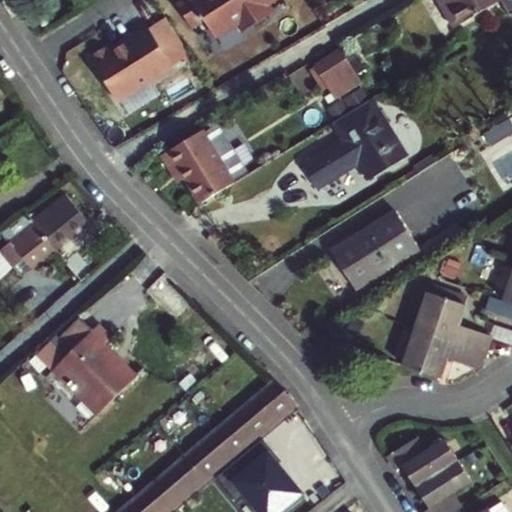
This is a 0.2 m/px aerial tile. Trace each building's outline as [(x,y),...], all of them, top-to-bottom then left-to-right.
[(192,0),(180,8),(194,30),(207,22),(218,40),(239,27),(245,29),(255,22),(259,8),(267,10),(272,7),(283,0),(192,0)] [(511,0),(438,0),(456,29),(501,2),(511,19),(511,18),(511,0)] [(245,29),(239,27),(244,36),(277,15),(272,7),(267,10),(259,8),(255,22),(245,29)] [(92,60),(120,105),(176,71),(150,28),(126,43),(128,47),(115,55),(112,48),(92,60)] [(363,85),(343,52),(317,68),(337,101),(346,96),(359,88),(363,85)] [(359,88),(346,96),(349,101),(362,93),(359,88)] [(345,120),(333,126),(344,143),(303,168),(318,192),(358,167),(369,184),(408,159),(372,103),(345,120)] [(200,206),(248,178),(217,127),(203,135),(201,131),(160,155),(172,174),(178,170),(185,182),(200,206)] [(178,170),(172,174),(179,186),(185,182),(178,170)] [(32,218),(35,222),(56,249),(64,242),(90,222),(66,193),(32,218)] [(32,218),(30,216),(18,225),(5,233),(12,242),(0,251),(0,278),(16,265),(24,275),(56,249),(35,222),(32,218)] [(419,251),(397,216),(334,257),(356,293),(419,251)] [(431,291),(418,329),(488,353),(493,337),(462,325),(469,305),(431,291)] [(488,353),(418,329),(405,368),(442,380),(449,361),(480,371),(482,370),(488,353)] [(64,330),(46,348),(58,360),(69,350),(76,343),(64,330)] [(58,360),(30,388),(66,425),(78,416),(105,392),(115,384),(89,356),(98,348),(85,335),(76,343),(69,350),(58,360)] [(278,381),(275,379),(230,418),(249,441),(294,403),(278,381)] [(121,389),(115,384),(105,392),(78,416),(85,424),(121,389)] [(74,434),(85,424),(78,416),(66,425),(74,434)] [(249,441),(230,418),(187,455),(195,465),(206,477),(249,441)] [(404,468),(416,487),(461,459),(448,439),(422,454),(414,441),(388,457),(397,472),(404,468)] [(263,440),(216,479),(237,504),(246,496),(259,511),(280,511),(302,494),(270,456),(274,453),(263,440)] [(195,465),(187,455),(144,491),(161,509),(162,511),(164,511),(206,477),(195,465)] [(461,459),(416,487),(430,509),(425,511),(455,511),(458,510),(449,496),(474,480),(461,459)] [(119,511),(162,511),(161,509),(144,491),(119,511)] [(507,511),(500,500),(482,511),(507,511)]
